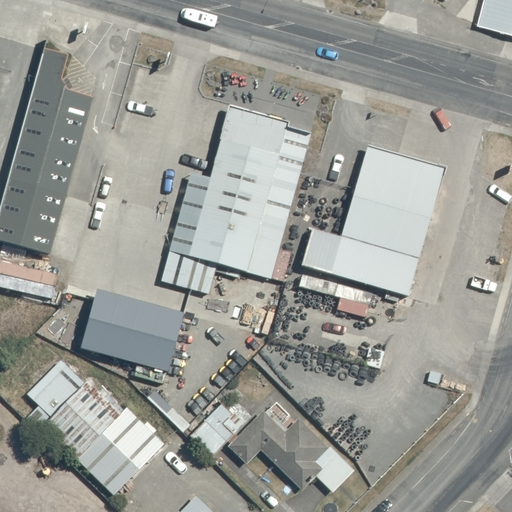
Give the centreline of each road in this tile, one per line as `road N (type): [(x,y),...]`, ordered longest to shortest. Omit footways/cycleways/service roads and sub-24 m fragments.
road 1 (trunk): [(197,0),(511,89)]
road 2 (unclassified): [(417,511),(488,439),(511,399)]
